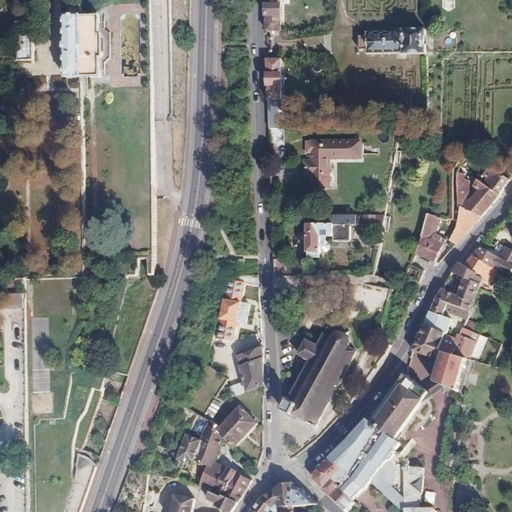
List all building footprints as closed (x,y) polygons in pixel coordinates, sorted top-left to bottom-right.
[(265,0),(266,31),(281,30),(281,0),(265,0)] [(80,16),(65,16),(66,77),(80,77),(98,77),(98,58),(102,54),(102,38),(98,36),(98,16),(80,16)] [(405,54),(427,54),(426,30),(404,30),(404,31),(367,33),(367,37),(360,37),(360,51),(368,51),(367,53),(405,52),(405,54)] [(34,37),(17,37),(18,59),(18,62),(34,61),(34,37)] [(268,101),(274,100),(283,100),(282,59),(267,60),(268,101)] [(269,128),(279,127),(279,110),(274,110),(274,100),(268,101),(269,128)] [(283,143),(283,128),(279,127),(269,128),(270,144),(283,143)] [(360,142),(312,142),(306,142),(306,154),(313,154),(313,162),(305,162),(305,175),(313,175),(312,187),(317,187),(318,189),(324,189),(327,187),(329,187),(329,158),(360,157),(360,142)] [(500,193),(511,180),(489,166),(484,174),(488,177),(484,182),(500,193)] [(458,194),(459,200),(470,199),(470,179),(465,179),(466,173),(458,172),(457,183),(458,194)] [(501,193),(500,193),(484,182),(478,179),(474,185),(481,189),(472,201),(470,200),(470,199),(459,200),(459,218),(457,228),(450,240),(457,244),(482,216),(501,193)] [(436,262),(437,259),(447,240),(436,234),(443,218),(429,214),(422,237),(423,237),(417,252),(418,253),(432,260),(436,262)] [(385,224),(386,216),(307,217),(307,225),(334,224),(385,224)] [(334,224),(307,225),(308,252),(309,252),(309,257),(321,257),(321,252),(322,252),(321,236),(333,236),(334,224)] [(501,258),(481,247),(473,255),(501,271),(511,276),(511,248),(508,246),(501,258)] [(501,271),(473,255),(464,266),(461,264),(454,274),(466,280),(458,297),(444,290),(437,299),(449,304),(467,310),(471,312),(476,300),(475,300),(480,289),(493,293),(496,285),(501,271)] [(426,271),(431,263),(417,256),(412,264),(426,271)] [(275,278),(284,278),(284,261),(275,261),(275,278)] [(217,339),(234,342),(238,323),(246,324),(250,305),(242,303),(246,284),(260,287),(259,276),(255,276),(225,277),(224,280),(228,281),(217,339)] [(114,291),(103,288),(89,342),(100,345),(114,291)] [(17,295),(4,295),(4,308),(18,308),(17,294),(17,295)] [(449,304),(437,299),(425,326),(448,334),(453,319),(444,316),(441,315),(444,310),(446,311),(449,304)] [(464,317),(467,310),(449,304),(446,311),(464,317)] [(448,334),(425,326),(418,340),(442,352),(448,334)] [(467,359),(472,360),(481,335),(464,329),(460,338),(454,355),(467,359)] [(319,346),(307,340),(299,355),(302,356),(311,361),(308,365),(290,400),(288,399),(286,402),(289,403),(284,412),(291,416),(293,417),(310,425),(317,429),(358,351),(350,347),(351,345),(351,344),(351,342),(351,340),(350,339),(349,337),(348,336),(347,335),(349,331),(347,330),(345,333),(344,333),(342,333),(341,333),(339,333),(337,333),(336,334),(335,335),(333,336),(332,337),(325,334),(319,346)] [(449,334),(448,334),(442,352),(454,355),(460,338),(449,334)] [(458,392),(467,359),(454,355),(442,352),(418,340),(414,348),(431,356),(431,355),(441,359),(435,381),(458,392)] [(229,389),(230,394),(232,398),(264,387),(264,359),(262,359),(262,347),(238,357),(242,367),(240,367),(246,383),(229,389)] [(311,361),(302,356),(300,361),(308,365),(311,361)] [(371,422),(369,421),(345,444),(327,461),(317,468),(319,470),(339,487),(353,500),(366,490),(366,488),(374,483),(397,511),(433,511),(417,509),(418,502),(420,502),(421,494),(422,494),(424,476),(423,476),(424,468),(409,467),(409,462),(395,451),(400,444),(395,439),(429,393),(406,375),(371,422)] [(98,402),(106,406),(87,447),(97,451),(102,440),(105,442),(108,433),(109,430),(113,419),(121,396),(106,391),(105,394),(102,392),(98,402)] [(214,399),(206,413),(213,417),(222,404),(214,399)] [(243,408),(220,431),(226,439),(236,448),(259,425),(243,408)] [(208,465),(201,485),(215,491),(239,501),(253,478),(229,464),(226,468),(216,460),(226,439),(220,431),(218,430),(220,426),(200,415),(197,423),(209,430),(204,443),(194,462),(208,465)] [(190,438),(189,440),(178,461),(185,463),(187,464),(188,461),(194,462),(204,443),(190,438)] [(182,469),(178,478),(190,482),(193,474),(182,469)] [(339,487),(319,470),(315,473),(314,479),(322,487),(321,489),(331,496),(339,487)] [(480,484),(458,480),(454,502),(477,505),(480,484)] [(294,507),(319,505),(302,489),(293,485),(293,483),(281,486),(260,501),(274,509),(274,511),(279,511),(279,508),(294,507)] [(339,487),(331,496),(348,511),(349,511),(354,508),(352,507),(356,503),(353,500),(339,487)] [(217,505),(230,511),(232,511),(239,501),(215,491),(212,497),(218,503),(217,505)] [(178,492),(172,511),(194,511),(198,497),(178,492)] [(274,511),(274,509),(260,501),(252,511),(251,511),(274,511)]
